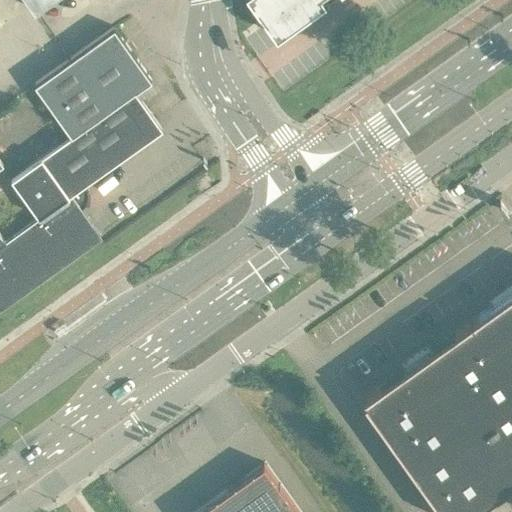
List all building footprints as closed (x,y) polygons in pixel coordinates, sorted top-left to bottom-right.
[(27,0),(34,9),(35,8),(31,2),(33,0),(27,0)] [(251,0),(263,16),(276,33),(321,0),(251,0)] [(0,165),(2,164),(0,160),(0,303),(97,235),(78,208),(81,206),(84,202),(86,203),(88,191),(85,191),(85,187),(84,183),(161,127),(134,89),(150,78),(113,25),(34,82),(70,133),(10,176),(38,215),(15,231),(8,222),(0,227),(0,165)] [(472,318),(471,319),(502,365),(511,358),(511,288),(471,317),(472,318)] [(511,358),(502,365),(471,319),(469,320),(469,319),(364,394),(365,394),(362,396),(364,398),(363,399),(443,511),(470,511),(511,482),(511,358)] [(197,511),(298,511),(264,464),(244,478),(242,475),(225,488),(227,491),(197,511)]
